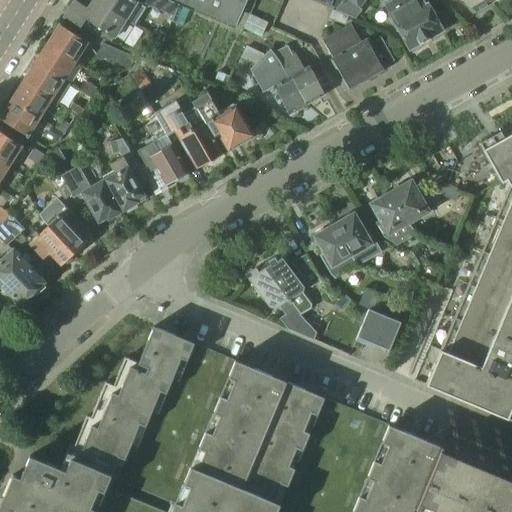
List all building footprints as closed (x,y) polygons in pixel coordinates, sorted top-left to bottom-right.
[(135,25),(126,21),(93,0),(87,10),(75,1),(64,19),(80,29),(112,42),(116,36),(124,41),(135,25)] [(93,0),(126,21),(135,25),(136,25),(146,8),(151,7),(154,0),(93,0)] [(180,5),(166,0),(154,0),(151,7),(174,18),(180,5)] [(175,0),(237,26),(248,0),(175,0)] [(314,0),(336,9),(342,0),(314,0)] [(349,0),(360,8),(366,0),(349,0)] [(403,8),(398,0),(392,0),(393,1),(385,4),(391,14),(390,14),(406,44),(407,44),(410,50),(427,41),(407,6),(403,8)] [(407,6),(427,41),(444,31),(429,4),(426,5),(423,0),(416,0),(414,1),(413,0),(398,0),(403,8),(407,6)] [(486,7),(492,3),(489,0),(461,0),(475,13),(478,11),(481,13),(485,10),(486,7)] [(59,25),(47,45),(76,62),(88,43),(59,25)] [(351,25),(322,40),(333,59),(330,61),(348,94),(386,73),(383,68),(394,62),(381,37),(370,43),(368,40),(361,44),(351,25)] [(99,55),(131,70),(139,58),(106,43),(99,55)] [(35,63),(63,82),(76,62),(47,45),(35,63)] [(274,52),(281,62),(287,71),(289,70),(308,104),(326,95),(310,66),(305,69),(296,53),(293,55),(288,45),(274,52)] [(250,69),(265,54),(247,46),(237,64),(250,69)] [(272,49),(251,70),(263,92),(275,86),(290,114),(308,104),(289,70),(287,71),(281,62),(274,52),(272,49)] [(70,86),(63,82),(35,63),(24,82),(52,100),(58,104),(70,86)] [(140,90),(151,84),(142,69),(132,75),(140,90)] [(219,72),(215,83),(225,88),(230,76),(219,72)] [(24,82),(12,101),(40,119),(52,100),(24,82)] [(87,82),(81,92),(92,98),(98,89),(87,82)] [(98,91),(105,107),(113,103),(106,88),(98,91)] [(208,93),(192,103),(195,107),(204,123),(213,137),(220,133),(229,150),(241,143),(243,145),(250,141),(250,138),(253,136),(236,108),(221,116),(208,93)] [(0,120),(28,138),(40,119),(12,101),(0,119),(0,120)] [(176,101),(155,114),(168,136),(177,131),(199,167),(211,160),(215,161),(220,158),(221,154),(223,153),(213,137),(204,123),(195,107),(184,114),(176,101)] [(56,128),(64,133),(70,123),(62,118),(56,128)] [(511,124),(479,143),(501,183),(507,180),(510,185),(426,385),(511,421),(511,124)] [(47,134),(59,141),(64,133),(52,126),(47,134)] [(0,133),(0,162),(9,167),(21,147),(0,133)] [(153,143),(138,152),(145,163),(139,166),(139,167),(147,180),(155,194),(167,188),(166,186),(177,180),(180,180),(185,178),(187,174),(189,173),(173,144),(172,145),(167,135),(153,143)] [(116,174),(106,180),(124,212),(127,210),(130,211),(135,208),(136,204),(139,203),(138,201),(145,197),(139,185),(147,180),(123,138),(110,142),(113,154),(120,152),(122,157),(110,164),(116,174)] [(123,212),(124,212),(106,180),(92,188),(79,165),(68,172),(63,161),(55,166),(61,176),(65,184),(72,195),(74,199),(82,194),(99,223),(107,218),(109,220),(110,220),(114,222),(122,217),(123,212)] [(0,162),(0,180),(9,167),(0,162)] [(393,191),(391,192),(410,223),(433,210),(425,196),(421,198),(411,181),(401,187),(398,185),(393,188),(393,191)] [(65,184),(58,189),(64,200),(72,195),(65,184)] [(443,184),(439,193),(456,200),(460,190),(443,184)] [(418,233),(410,223),(391,192),(389,193),(386,192),(381,194),(381,198),(370,204),(380,222),(377,224),(384,237),(396,246),(418,233)] [(58,199),(41,215),(45,222),(48,226),(74,254),(76,252),(79,252),(85,247),(84,244),(87,242),(79,233),(84,228),(63,204),(58,199)] [(354,213),(334,225),(352,256),(356,262),(358,265),(382,252),(369,229),(364,231),(354,213)] [(16,238),(25,229),(11,215),(2,223),(16,238)] [(16,238),(2,223),(0,225),(0,238),(7,246),(16,238)] [(356,262),(352,256),(334,225),(314,236),(324,254),(320,256),(330,274),(335,279),(342,270),(356,262)] [(72,255),(74,254),(48,226),(39,234),(35,230),(25,240),(47,263),(53,257),(61,266),(63,263),(67,264),(73,258),(72,255)] [(417,248),(415,249),(407,254),(415,268),(425,262),(417,248)] [(13,250),(0,262),(0,282),(20,304),(33,292),(37,296),(46,288),(42,284),(44,282),(13,250)] [(291,262),(310,287),(322,281),(306,254),(291,262)] [(304,292),(304,288),(282,257),(278,256),(263,265),(300,315),(311,308),(312,305),(303,292),(304,292)] [(434,266),(444,269),(446,260),(437,257),(434,266)] [(288,329),(314,340),(317,333),(300,315),(263,265),(248,273),(247,277),(270,308),(274,309),(279,306),(286,315),(280,318),(288,329)] [(368,309),(379,313),(385,297),(365,290),(359,305),(368,309)] [(388,354),(401,322),(379,313),(368,309),(353,346),(361,349),(364,344),(370,346),(371,343),(388,350),(387,353),(388,354)] [(154,326),(138,363),(125,357),(113,385),(106,382),(91,417),(87,416),(74,445),(71,444),(60,469),(30,456),(20,478),(13,475),(0,504),(0,511),(412,511),(440,446),(154,326)] [(511,511),(511,476),(441,447),(440,446),(412,511),(511,511)]
